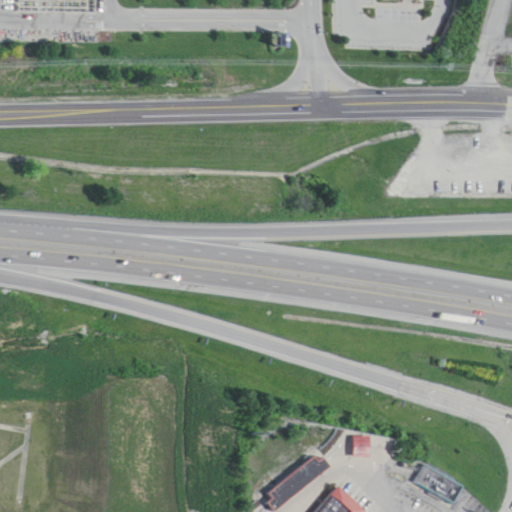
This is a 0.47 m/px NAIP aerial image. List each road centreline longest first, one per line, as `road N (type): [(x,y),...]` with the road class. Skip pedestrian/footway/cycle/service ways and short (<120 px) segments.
road 1 (motorway): [(0,276),(134,305),(511,422)]
road 2 (motorway): [(511,296),(0,219)]
road 3 (motorway): [(0,258),(284,288),(511,324)]
road 4 (tertiary): [(0,103),(511,96)]
road 5 (motorway): [(511,215),(0,217)]
